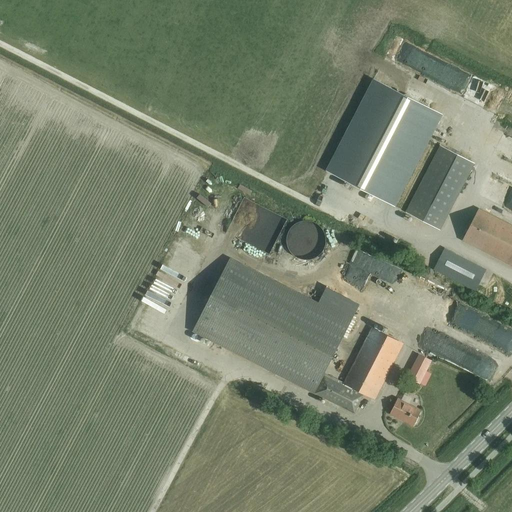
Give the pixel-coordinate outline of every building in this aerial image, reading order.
[(375,80),(328,171),(394,205),(441,114),(375,80)] [(271,165),(276,155),(253,144),(249,155),(271,165)] [(440,229),(474,164),(440,146),(406,211),(440,229)] [(511,158),(506,156),(502,167),(511,170),(511,158)] [(511,265),(511,225),(479,209),(463,240),(511,265)] [(180,240),(198,247),(200,241),(182,234),(180,240)] [(177,243),(173,250),(181,255),(185,247),(177,243)] [(475,290),(485,270),(444,249),(434,269),(475,290)] [(324,372),(351,319),(232,257),(194,330),(313,392),(324,372)] [(156,280),(153,286),(174,296),(177,290),(156,280)] [(154,293),(150,299),(168,310),(172,305),(154,293)] [(146,310),(140,319),(138,318),(135,323),(159,337),(168,323),(146,310)] [(364,392),(364,393),(375,399),(403,344),(372,327),(343,382),(364,392)] [(416,389),(425,372),(414,367),(405,383),(416,389)] [(364,392),(343,382),(324,372),(313,392),(354,413),(364,393),(364,392)] [(468,407),(471,410),(482,399),(479,396),(468,407)] [(413,426),(421,410),(398,398),(390,414),(413,426)]
